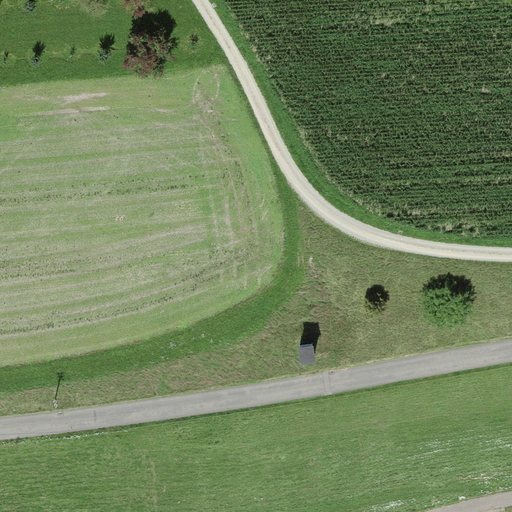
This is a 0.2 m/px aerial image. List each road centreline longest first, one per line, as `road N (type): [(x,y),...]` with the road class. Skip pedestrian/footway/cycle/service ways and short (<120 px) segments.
road 1 (unclassified): [(511,354),(162,412),(0,429)]
road 2 (track): [(511,256),(422,247),(343,223),(290,168),(201,0)]
